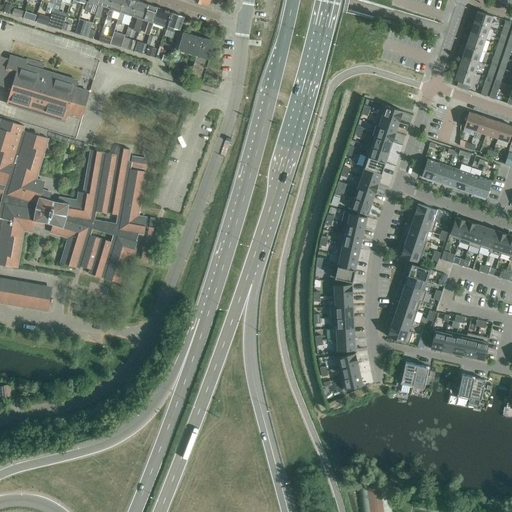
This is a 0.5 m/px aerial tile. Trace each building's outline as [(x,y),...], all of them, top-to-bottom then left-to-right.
[(93,3),(98,5),(99,5),(100,0),(88,0),(85,9),(90,10),(93,3)] [(103,7),(110,9),(112,0),(100,0),(99,5),(98,5),(95,16),(99,18),(103,7)] [(114,10),(120,12),(124,0),(112,0),(110,9),(106,20),(110,21),(114,10)] [(125,14),(131,16),(136,0),(135,0),(124,0),(120,12),(116,23),(121,25),(125,14)] [(139,31),(143,19),(142,19),(147,4),(137,1),(137,0),(136,0),(131,16),(138,18),(134,29),(139,31)] [(6,3),(4,11),(12,14),(14,8),(14,6),(6,3)] [(142,19),(143,19),(148,21),(145,33),(149,35),(153,23),(158,8),(147,4),(142,19)] [(12,14),(21,17),(24,11),(14,8),(12,14)] [(165,10),(158,8),(153,23),(164,26),(169,11),(165,10)] [(48,25),(52,27),(53,24),(62,26),(66,15),(53,11),(48,25)] [(475,18),(474,22),(489,27),(493,16),(477,11),(475,18)] [(173,38),(177,39),(180,30),(184,16),(173,13),(168,26),(176,28),(173,38)] [(39,14),(36,22),(47,26),(50,17),(39,14)] [(75,34),(88,38),(92,23),(80,19),(75,34)] [(474,22),(470,34),(485,39),(489,27),(474,22)] [(89,38),(93,39),(97,26),(93,25),(89,38)] [(112,37),(109,44),(121,47),(124,37),(125,34),(114,31),(113,34),(112,37)] [(196,55),(195,59),(189,78),(202,82),(214,41),(183,32),(178,50),(196,55)] [(100,41),(109,44),(112,37),(113,34),(111,33),(110,38),(102,36),(100,41)] [(147,43),(153,45),(156,36),(150,34),(147,43)] [(470,34),(466,45),(481,50),(485,39),(470,34)] [(58,42),(70,46),(72,40),(60,37),(58,42)] [(124,37),(121,47),(133,50),(135,40),(124,37)] [(134,51),(143,54),(146,44),(137,41),(134,51)] [(466,45),(462,57),(477,62),(481,50),(466,45)] [(146,55),(154,57),(157,49),(152,47),(148,46),(146,52),(146,55)] [(173,54),(173,53),(172,52),(169,52),(167,56),(163,55),(162,60),(164,61),(170,62),(173,54)] [(1,55),(0,54),(0,84),(11,88),(6,103),(66,121),(68,114),(81,119),(89,92),(76,88),(78,81),(43,70),(44,65),(27,59),(26,61),(10,56),(9,59),(0,56),(1,55)] [(462,57),(458,68),(474,73),(477,62),(462,57)] [(454,80),(458,81),(470,85),(470,84),(474,73),(458,68),(454,80)] [(458,81),(457,87),(468,91),(470,85),(470,84),(470,85),(458,81)] [(490,86),(484,84),(480,94),(486,96),(490,86)] [(498,89),(493,87),(489,97),(495,99),(498,89)] [(400,122),(404,111),(386,106),(383,116),(400,122)] [(464,127),(475,131),(480,115),(469,112),(464,127)] [(475,131),(486,134),(491,119),(480,115),(475,131)] [(397,132),(400,122),(383,116),(379,127),(397,132)] [(26,131),(25,134),(22,133),(24,125),(2,119),(0,125),(0,264),(17,267),(23,230),(23,229),(24,229),(33,231),(34,224),(43,226),(45,215),(46,214),(46,215),(48,216),(49,217),(51,218),(53,217),(54,216),(55,217),(50,232),(55,233),(69,237),(61,263),(68,265),(77,267),(80,268),(81,266),(91,269),(89,273),(119,283),(128,255),(132,256),(137,241),(132,240),(134,232),(144,233),(147,218),(137,216),(145,171),(130,169),(131,167),(131,165),(131,164),(132,161),(131,161),(128,160),(128,158),(128,157),(129,151),(130,149),(128,149),(118,147),(116,154),(91,150),(86,181),(86,184),(85,186),(85,188),(84,192),(79,191),(78,201),(63,198),(62,198),(59,198),(58,200),(58,202),(56,201),(52,200),(49,199),(51,194),(51,193),(50,193),(42,190),(45,182),(35,179),(42,158),(43,155),(44,150),(48,138),(42,136),(39,135),(38,136),(38,138),(36,137),(34,137),(35,134),(26,131)] [(486,134),(497,138),(502,123),(491,119),(486,134)] [(511,126),(502,123),(497,138),(508,142),(511,130),(511,126)] [(393,143),(397,132),(379,127),(376,137),(393,143)] [(390,153),(393,143),(376,137),(373,147),(390,153)] [(386,163),(390,153),(373,147),(369,157),(386,163)] [(146,168),(148,158),(132,155),(131,161),(132,161),(131,164),(131,165),(131,167),(146,169),(146,168)] [(383,173),(386,163),(369,157),(366,168),(383,173)] [(439,163),(428,159),(422,177),(433,181),(439,163)] [(449,166),(439,163),(433,181),(434,180),(444,183),(449,166)] [(459,170),(449,166),(444,183),(454,187),(459,170)] [(379,184),(383,173),(366,168),(362,178),(379,184)] [(470,173),(459,170),(454,187),(464,190),(470,173)] [(480,177),(470,173),(464,190),(474,194),(473,195),(474,195),(480,177)] [(491,181),(480,177),(474,195),(485,199),(491,181)] [(376,194),(379,184),(362,178),(359,188),(376,194)] [(373,204),(376,194),(359,188),(355,198),(373,204)] [(369,215),(373,204),(355,198),(352,209),(369,215)] [(440,211),(422,205),(419,216),(436,221),(440,211)] [(366,229),(368,218),(350,215),(348,226),(366,229)] [(436,221),(419,216),(415,226),(432,232),(436,221)] [(466,220),(455,216),(449,236),(459,239),(458,242),(459,242),(466,220)] [(476,224),(466,220),(459,242),(469,245),(476,224)] [(487,227),(476,224),(469,245),(479,249),(487,227)] [(364,240),(366,229),(348,226),(347,237),(364,240)] [(429,242),(432,232),(415,226),(412,236),(429,242)] [(497,230),(487,227),(479,249),(480,249),(481,247),(490,250),(489,252),(490,252),(497,230)] [(507,234),(497,230),(490,252),(500,256),(507,234)] [(511,253),(511,235),(507,234),(500,256),(501,253),(511,257),(511,253)] [(426,252),(429,242),(412,236),(408,246),(426,252)] [(363,250),(364,240),(347,237),(345,247),(363,250)] [(426,252),(408,246),(405,257),(422,263),(426,252)] [(361,261),(363,250),(345,247),(343,258),(361,261)] [(359,272),(361,261),(343,258),(341,269),(359,272)] [(430,281),(433,270),(416,264),(413,275),(430,281)] [(339,280),(357,283),(359,272),(341,269),(339,280)] [(426,291),(430,281),(413,275),(409,285),(426,291)] [(339,297),(357,296),(357,285),(339,286),(339,297)] [(423,301),(426,291),(409,285),(406,295),(423,301)] [(419,311),(423,301),(406,295),(402,306),(419,311)] [(340,308),(358,307),(357,296),(339,297),(340,308)] [(416,322),(419,311),(402,306),(399,316),(416,322)] [(340,319),(358,318),(358,307),(340,308),(340,319)] [(412,332),(416,322),(399,316),(395,326),(412,332)] [(341,330),(359,329),(358,318),(340,319),(341,330)] [(409,343),(412,332),(395,326),(392,337),(409,343)] [(341,340),(359,340),(359,329),(341,330),(341,340)] [(446,330),(445,330),(445,333),(434,330),(430,348),(442,350),(446,330)] [(456,333),(446,330),(442,350),(452,353),(456,333)] [(466,335),(456,333),(452,353),(463,355),(468,333),(467,333),(466,335)] [(478,335),(468,333),(463,355),(473,357),(478,335)] [(489,338),(478,335),(473,357),(484,360),(489,338)] [(342,352),(360,351),(359,340),(341,340),(342,352)] [(360,354),(343,358),(346,369),(363,365),(360,354)] [(417,364),(405,361),(404,365),(400,384),(412,387),(417,364)] [(428,366),(417,364),(412,387),(424,389),(428,371),(428,366)] [(363,365),(346,369),(348,380),(366,375),(363,365)] [(474,376),(462,374),(461,378),(457,397),(469,399),(474,376)] [(366,375),(348,380),(351,391),(369,386),(366,375)] [(474,376),(469,399),(470,397),(481,399),(485,383),(484,383),(485,379),(474,377),(474,376)] [(0,396),(11,396),(10,384),(0,385),(0,396)] [(358,488),(361,511),(392,511),(388,483),(358,488)] [(401,496),(401,500),(404,500),(403,504),(412,505),(414,498),(401,496)]
